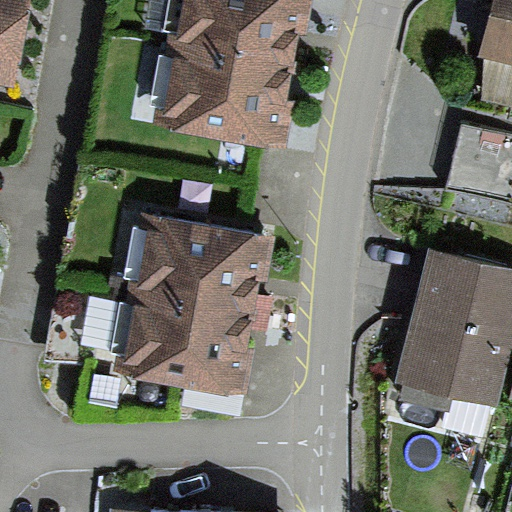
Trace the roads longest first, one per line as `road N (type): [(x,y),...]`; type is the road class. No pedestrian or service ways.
road 1 (residential): [(6,441),(78,0)]
road 2 (unclassified): [(386,0),(373,44),(319,440)]
road 3 (residential): [(319,440),(85,453),(6,441)]
